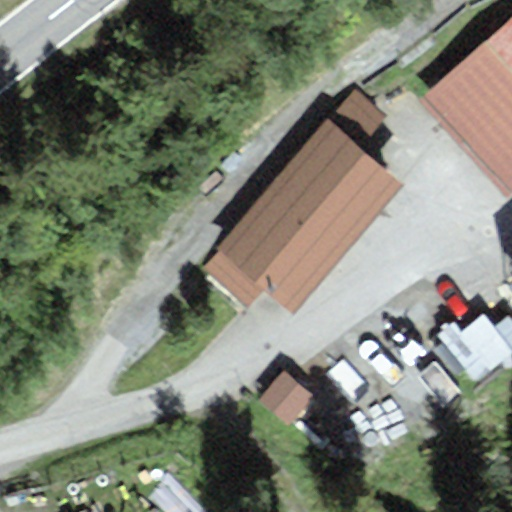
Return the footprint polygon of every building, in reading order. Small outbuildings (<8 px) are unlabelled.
[(511,12),(417,95),(506,196),(511,190),(511,12)] [(353,87),(266,187),(341,251),(402,181),(360,145),(386,115),(353,87)] [(341,251),(266,187),(198,267),(245,307),(263,285),(292,309),(341,251)] [(511,367),(480,323),(442,350),(475,396),(511,369),(511,367)] [(312,396),(281,370),(256,398),(287,424),(312,396)]
